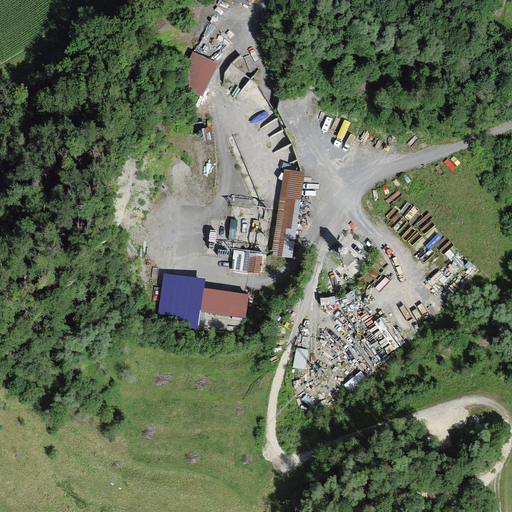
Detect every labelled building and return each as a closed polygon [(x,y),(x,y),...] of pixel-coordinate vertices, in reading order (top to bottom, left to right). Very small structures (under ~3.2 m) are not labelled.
[(167,25),(158,14),(133,33),(142,44),(167,25)] [(203,100),(219,66),(193,54),(177,88),(203,100)] [(320,139),(331,142),(335,124),(325,122),(320,139)] [(201,123),(191,124),(192,137),(201,136),(201,123)] [(264,205),(235,137),(228,140),(256,209),(264,205)] [(272,258),(292,261),(305,175),(284,172),(272,258)] [(256,209),(231,205),(224,253),(234,255),(231,271),(264,276),(274,211),(256,209)] [(356,261),(341,246),(333,254),(348,269),(356,261)] [(246,321),(250,298),(204,291),(201,315),(246,321)] [(414,298),(399,305),(409,325),(423,318),(414,298)] [(296,364),(308,365),(308,346),(297,346),(296,364)]
